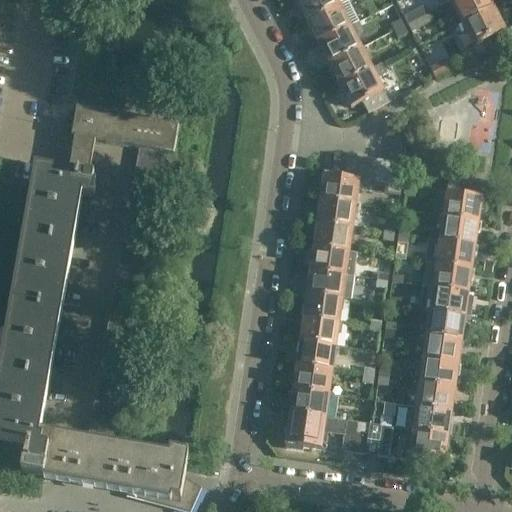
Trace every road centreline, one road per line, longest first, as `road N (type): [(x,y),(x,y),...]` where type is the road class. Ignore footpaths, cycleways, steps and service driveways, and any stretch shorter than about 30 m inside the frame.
road 1 (residential): [(235,472),(285,79),(245,0)]
road 2 (residential): [(481,509),(235,472)]
road 3 (residential): [(481,509),(511,289)]
